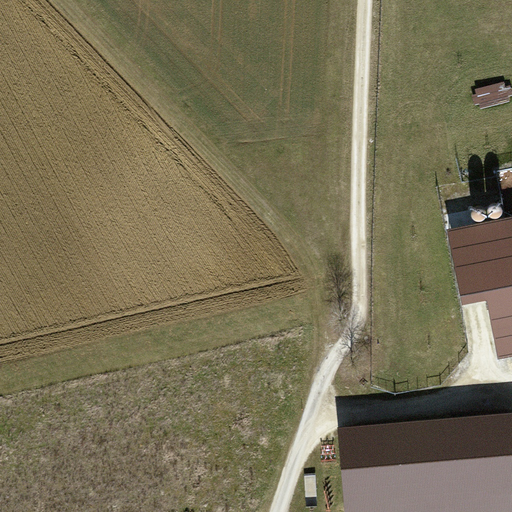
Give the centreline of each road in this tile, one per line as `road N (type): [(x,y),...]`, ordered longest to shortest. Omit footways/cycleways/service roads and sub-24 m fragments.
road 1 (track): [(284,511),(331,370),(358,323),(369,0)]
road 2 (track): [(70,0),(294,238),(319,277),(331,370)]
road 3 (track): [(0,396),(327,325)]
